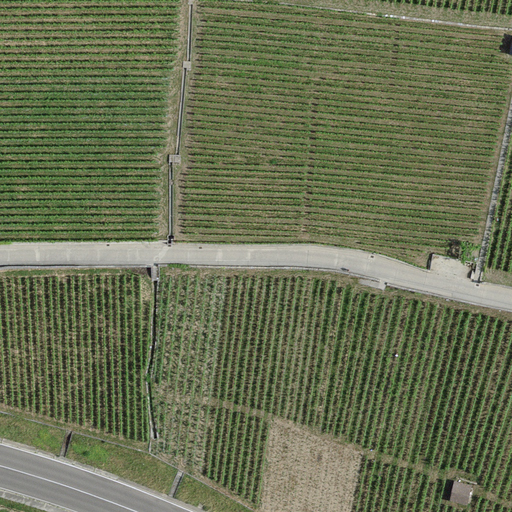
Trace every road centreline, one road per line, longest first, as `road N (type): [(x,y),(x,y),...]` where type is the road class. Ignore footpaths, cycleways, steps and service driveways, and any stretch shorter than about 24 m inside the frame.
road 1 (track): [(0,256),(279,256),(360,264),(511,299)]
road 2 (primary): [(0,465),(137,511)]
